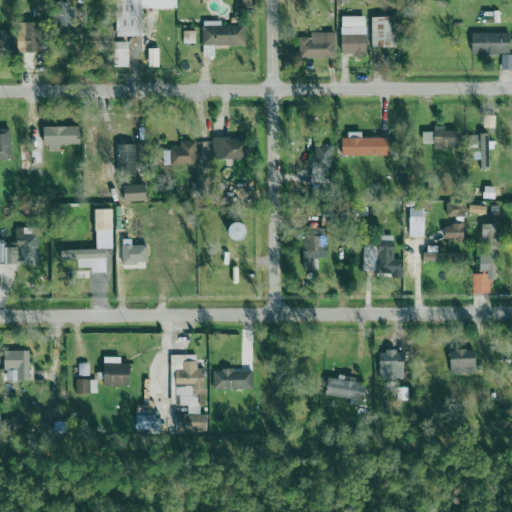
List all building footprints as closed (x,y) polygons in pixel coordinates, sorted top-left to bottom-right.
[(178,8),(178,0),(118,0),(119,37),(141,37),(141,28),(133,28),(133,25),(144,25),(144,9),(178,8)] [(75,4),(56,4),(56,30),(75,31),(75,4)] [(342,54),(353,53),(353,57),(367,57),(366,16),(341,17),(342,54)] [(372,48),(397,47),(396,17),(372,17),(372,48)] [(246,25),(222,25),(222,21),(202,21),(203,57),(216,57),(216,46),(246,45),(246,25)] [(19,53),(41,52),(40,22),(18,23),(19,53)] [(14,30),(0,30),(0,55),(14,55),(14,30)] [(195,44),(195,31),(183,31),(183,44),(195,44)] [(300,59),(336,58),(335,32),(311,33),(311,37),(299,37),(300,59)] [(472,33),(472,55),(502,55),(502,70),(511,70),(511,55),(511,34),(472,33)] [(130,67),(130,42),(115,42),(115,68),(130,67)] [(160,67),(160,48),(149,48),(149,67),(160,67)] [(460,131),(445,131),(445,126),(435,126),(435,149),(460,149),(460,131)] [(81,144),(81,127),(46,127),(46,152),(61,152),(61,145),(81,144)] [(11,129),(0,129),(0,159),(12,160),(11,129)] [(434,132),(423,132),(423,144),(434,144),(434,132)] [(363,138),(363,133),(349,133),(349,148),(359,148),(359,155),(390,156),(391,139),(363,138)] [(481,169),(490,169),(489,133),(480,134),(481,169)] [(213,159),(246,160),(246,138),(213,138),(213,159)] [(163,166),(197,165),(196,141),(181,141),(182,148),(163,149),(163,166)] [(136,173),(137,145),(118,144),(117,172),(136,173)] [(309,180),(321,180),(321,168),(331,168),(331,145),(315,146),(315,157),(309,157),(309,180)] [(149,202),(149,185),(127,186),(127,202),(149,202)] [(447,217),(466,216),(465,203),(447,204),(447,217)] [(487,214),(487,206),(470,205),(469,213),(487,214)] [(113,209),(95,209),(95,231),(113,231),(113,209)] [(425,237),(425,213),(411,212),(410,237),(425,237)] [(473,294),(491,294),(491,280),(497,280),(497,224),(481,224),(481,274),(473,274),(473,294)] [(0,242),(0,264),(39,265),(39,234),(25,234),(25,228),(16,228),(16,243),(0,242)] [(363,271),(374,272),(374,273),(393,274),(393,278),(402,278),(403,259),(394,259),(394,236),(379,235),(378,246),(364,245),(363,271)] [(147,245),(133,246),(133,236),(122,237),(123,265),(148,264),(147,245)] [(304,271),(319,270),(318,258),(328,258),(328,236),(303,237),(304,271)] [(438,253),(438,246),(426,246),(426,262),(460,263),(460,253),(438,253)] [(78,268),(93,268),(92,260),(105,259),(105,249),(61,251),(62,260),(78,260),(78,268)] [(451,350),(451,373),(477,372),(477,350),(451,350)] [(29,351),(7,352),(8,381),(30,381),(29,351)] [(404,379),(405,352),(380,351),(379,378),(404,379)] [(170,405),(188,406),(188,415),(177,414),(176,431),(207,432),(208,415),(202,415),(203,369),(197,369),(197,355),(172,355),(170,405)] [(104,387),(132,386),(131,363),(122,363),(121,357),(104,357),(104,387)] [(90,376),(90,363),(79,363),(79,376),(90,376)] [(213,390),(254,389),(253,370),(213,371),(213,390)] [(361,402),(364,384),(356,382),(356,378),(337,375),(337,379),(328,378),(324,395),(361,402)] [(98,393),(97,379),(75,380),(76,394),(98,393)] [(134,428),(161,429),(162,415),(135,415),(134,428)] [(28,418),(8,419),(8,433),(28,432),(28,418)]
